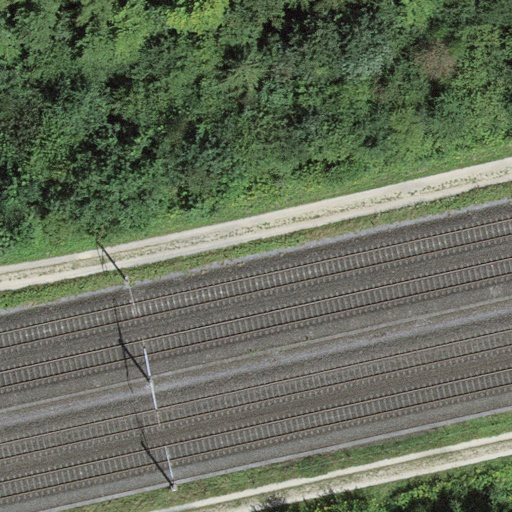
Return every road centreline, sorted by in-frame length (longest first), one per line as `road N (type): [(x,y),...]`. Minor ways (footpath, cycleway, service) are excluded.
road 1 (track): [(0,274),(511,161)]
road 2 (track): [(227,511),(511,448)]
